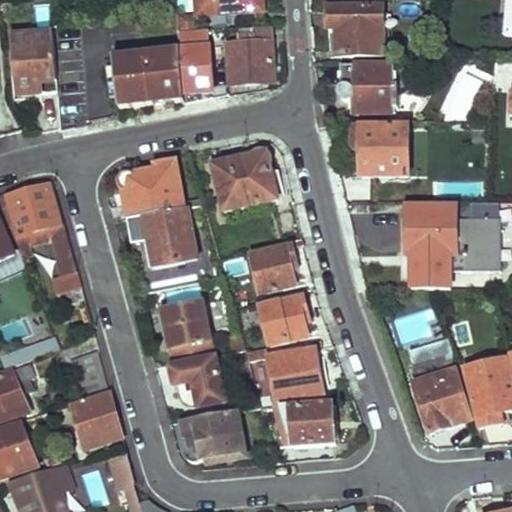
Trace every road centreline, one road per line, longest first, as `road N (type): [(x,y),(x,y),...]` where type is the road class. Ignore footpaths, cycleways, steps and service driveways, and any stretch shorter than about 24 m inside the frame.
road 1 (residential): [(73,152),(146,449),(159,473),(205,496),(404,480)]
road 2 (residential): [(302,109),(341,294),(404,480)]
road 3 (residential): [(73,152),(302,109)]
